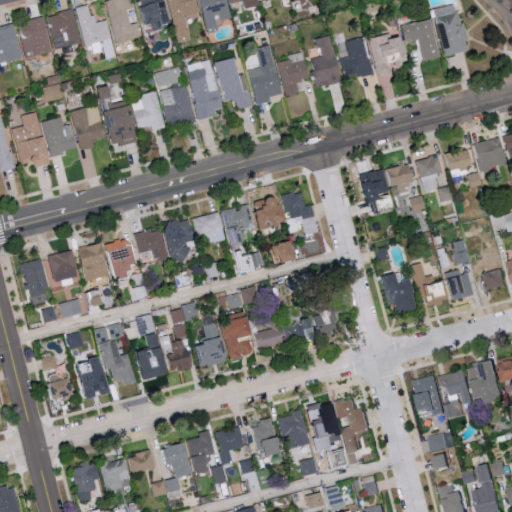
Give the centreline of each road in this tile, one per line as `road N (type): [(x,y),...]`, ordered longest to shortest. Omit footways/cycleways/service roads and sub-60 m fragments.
road 1 (residential): [(0,457),(511,325)]
road 2 (residential): [(0,233),(497,100)]
road 3 (residential): [(415,511),(322,152)]
road 4 (tertiary): [(53,511),(0,304)]
